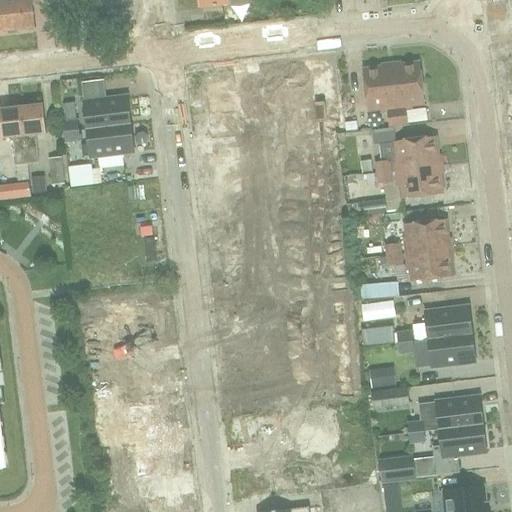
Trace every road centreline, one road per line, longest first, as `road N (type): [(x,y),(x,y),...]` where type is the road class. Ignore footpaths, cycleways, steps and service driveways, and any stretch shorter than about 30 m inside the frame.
road 1 (residential): [(220,511),(163,53)]
road 2 (residential): [(511,337),(479,76),(460,41),(431,23)]
road 3 (residential): [(163,53),(431,23)]
road 4 (residential): [(31,511),(44,485),(14,278),(0,265)]
road 5 (residential): [(0,73),(163,53)]
